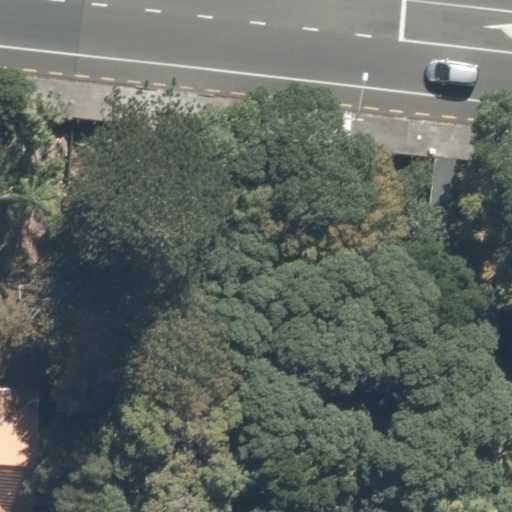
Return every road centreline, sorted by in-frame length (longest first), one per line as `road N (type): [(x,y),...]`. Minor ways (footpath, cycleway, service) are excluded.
road 1 (secondary): [(511,34),(349,15)]
road 2 (secondary): [(349,15),(220,0)]
